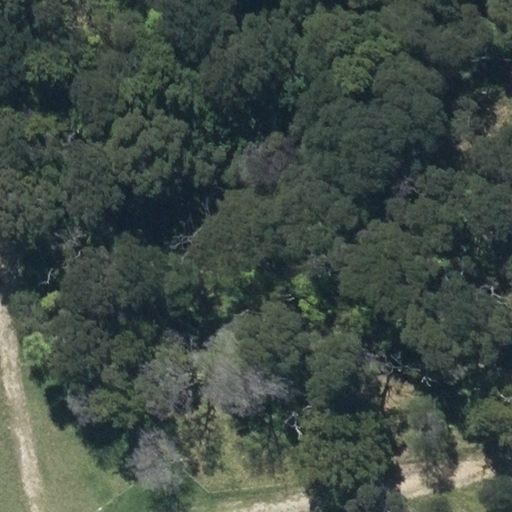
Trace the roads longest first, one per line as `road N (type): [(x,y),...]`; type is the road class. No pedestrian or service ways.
road 1 (track): [(0,40),(39,454),(61,511)]
road 2 (track): [(218,511),(511,470)]
